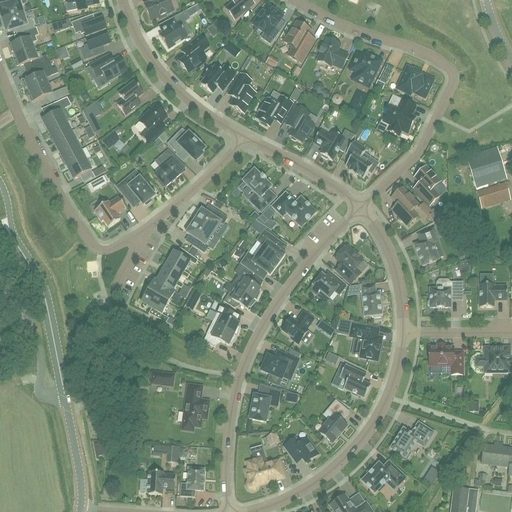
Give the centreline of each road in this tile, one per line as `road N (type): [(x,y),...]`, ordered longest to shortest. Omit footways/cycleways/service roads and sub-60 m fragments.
road 1 (residential): [(227,511),(239,374),(283,292),(359,207)]
road 2 (residential): [(138,234),(105,252),(90,243),(30,141),(0,65)]
road 3 (residential): [(245,511),(289,496),(344,457),(386,396),(400,332)]
road 4 (residential): [(243,134),(189,101),(155,66),(122,0)]
road 5 (residential): [(359,207),(417,153),(454,82),(447,67)]
road 6 (residential): [(292,0),(447,67)]
road 7 (tertiary): [(64,396),(41,284),(14,239)]
road 8 (residential): [(138,234),(195,189),(243,134)]
road 9 (unclassified): [(64,396),(40,391),(39,348),(0,287)]
road 10 (residential): [(359,207),(243,134)]
road 11 (residential): [(400,332),(389,253),(359,207)]
